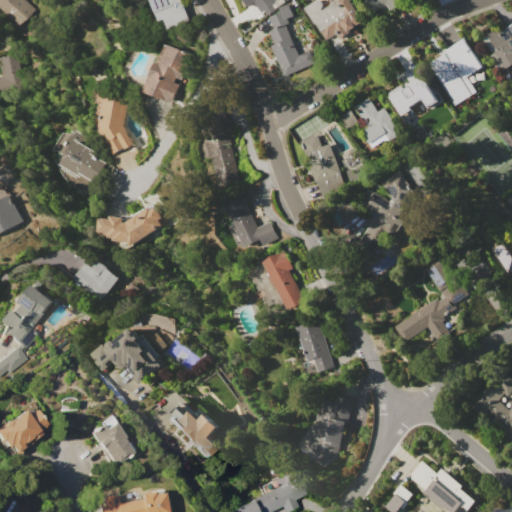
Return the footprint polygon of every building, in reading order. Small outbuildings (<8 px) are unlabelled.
[(0,0),(26,0),(36,9),(20,25),(0,5),(0,0)] [(163,20),(154,0),(183,0),(186,7),(188,6),(193,20),(171,28),(167,18),(163,20)] [(288,0),(267,15),(265,11),(261,13),(254,2),(248,7),(242,0),(288,0)] [(305,8),(317,0),(321,0),(323,4),(322,5),(323,6),(321,7),(323,9),(331,4),(330,2),(333,0),(350,0),(363,20),(348,30),(349,32),(341,37),(340,35),(327,43),(305,8)] [(365,0),(406,0),(391,10),(389,6),(383,9),(382,7),(373,12),(365,0)] [(269,17),(282,11),(280,7),(288,4),(294,15),(287,18),(289,22),(275,28),(269,17)] [(270,31),(285,24),(291,35),(275,42),(270,31)] [(499,26),(501,29),(505,26),(511,36),(511,62),(502,69),(482,38),(499,26)] [(271,45),(292,36),(300,54),(311,49),(316,62),(285,76),(271,45)] [(168,44),(193,54),(174,102),(145,91),(156,61),(161,63),(168,44)] [(430,58),(442,50),(446,56),(456,50),(455,48),(468,45),(468,47),(475,46),(475,49),(477,49),(478,57),(481,57),(483,64),(472,67),(473,76),(451,90),(430,58)] [(0,96),(1,96),(1,90),(20,89),(19,55),(1,55),(1,64),(0,64),(0,96)] [(389,92),(402,84),(404,87),(410,83),(405,75),(423,64),(446,103),(436,109),(431,101),(404,118),(389,92)] [(99,88),(105,89),(104,95),(129,99),(124,124),(134,143),(125,148),(124,147),(112,154),(95,128),(99,102),(97,102),(99,88)] [(402,133),(380,147),(378,143),(372,147),(361,131),(367,127),(354,107),(369,97),(378,111),(385,107),(402,133)] [(239,181),(222,108),(212,110),(216,125),(202,128),(216,186),(239,181)] [(350,109),(359,121),(345,130),(337,118),(350,109)] [(301,141),(318,135),(322,145),(330,142),(347,194),(322,203),(301,141)] [(75,139),(95,152),(94,154),(107,163),(94,183),(82,175),(78,180),(57,167),(75,139)] [(389,201),(391,198),(380,182),(399,170),(415,194),(398,206),(397,206),(402,209),(397,217),(403,221),(393,236),(388,232),(369,261),(353,250),(375,215),(357,204),(368,187),(389,201)] [(0,200),(10,195),(24,221),(0,233),(0,200)] [(225,204),(244,195),(259,227),(270,221),(279,238),(264,246),(260,240),(245,247),(225,204)] [(337,209),(344,222),(358,214),(351,201),(337,209)] [(112,215),(124,217),(124,222),(127,222),(149,207),(151,209),(156,205),(167,222),(134,244),(130,241),(123,241),(112,240),(113,237),(104,236),(104,233),(98,232),(100,217),(111,219),(112,215)] [(264,261),(272,255),(285,250),(291,258),(294,267),(290,269),(306,300),(288,309),(264,261)] [(425,268),(441,258),(456,281),(441,291),(425,268)] [(72,279),(87,261),(93,266),(99,259),(108,266),(107,267),(119,277),(98,301),(72,279)] [(248,269),(261,262),(276,292),(263,298),(248,269)] [(457,307),(443,316),(445,319),(442,321),(448,330),(436,339),(428,326),(412,336),(402,321),(437,298),(439,301),(445,297),(441,292),(453,284),(455,286),(461,282),(469,294),(454,303),(457,307)] [(54,300),(31,329),(36,333),(24,348),(4,333),(9,325),(4,321),(13,309),(17,312),(23,303),(21,301),(34,285),(54,300)] [(296,326),(319,319),(335,372),(319,377),(313,358),(307,360),(296,326)] [(91,354),(105,343),(106,345),(113,339),(115,341),(133,328),(140,337),(143,334),(150,344),(159,355),(157,356),(163,364),(139,383),(133,376),(135,375),(127,365),(118,371),(113,364),(104,371),(91,354)] [(0,359),(16,346),(26,358),(0,380),(0,359)] [(511,438),(471,406),(501,370),(511,379),(511,393),(509,397),(505,393),(500,399),(510,408),(511,405),(511,438)] [(177,401),(170,397),(175,390),(182,395),(177,401)] [(320,418),(319,417),(323,399),(352,405),(348,423),(345,423),(340,446),(325,442),(326,440),(316,438),(320,418)] [(163,415),(173,402),(174,402),(185,410),(185,409),(191,414),(191,415),(198,420),(201,416),(216,427),(202,446),(184,433),(185,431),(163,415)] [(0,426),(22,410),(26,415),(34,409),(46,425),(38,432),(41,435),(16,454),(9,446),(7,447),(0,437),(0,426)] [(90,432),(101,424),(99,422),(109,415),(117,425),(116,426),(124,437),(122,438),(126,443),(127,442),(133,449),(131,451),(132,451),(113,466),(96,443),(97,442),(90,432)] [(434,511),(409,480),(422,469),(433,482),(438,478),(447,488),(451,485),(460,496),(456,499),(465,510),(462,511),(434,511)] [(270,511),(231,511),(230,510),(263,493),(259,486),(278,476),(280,479),(294,472),(305,494),(293,500),(297,506),(285,511),(283,511),(280,507),(270,511)] [(98,511),(98,507),(103,506),(101,497),(117,494),(118,502),(141,498),(140,493),(161,489),(162,492),(163,492),(166,511),(98,511)] [(0,511),(0,499),(3,495),(13,502),(20,506),(16,511),(0,511)]
